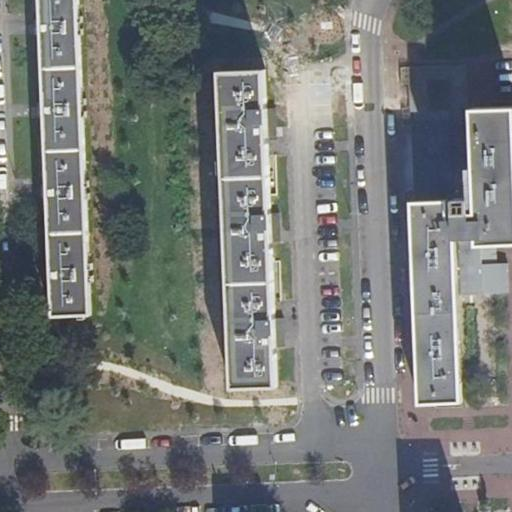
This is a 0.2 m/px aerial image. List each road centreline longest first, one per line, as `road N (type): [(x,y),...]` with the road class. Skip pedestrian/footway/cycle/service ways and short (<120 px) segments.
road 1 (residential): [(374,0),(368,23),(381,446)]
road 2 (residential): [(300,74),(310,449)]
road 3 (residential): [(8,509),(314,498)]
road 4 (residential): [(310,449),(6,462)]
road 5 (residential): [(0,325),(6,462)]
road 6 (unclassified): [(511,465),(381,469)]
